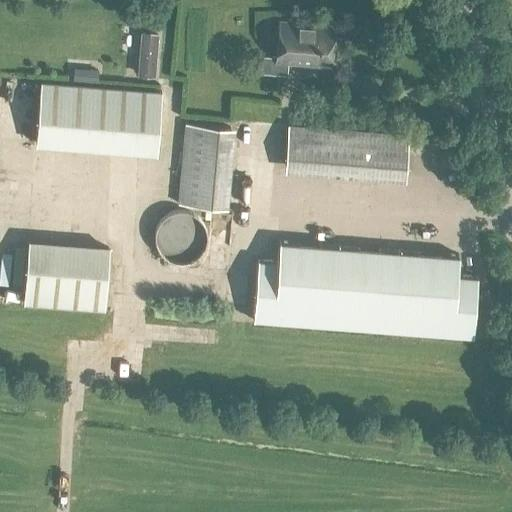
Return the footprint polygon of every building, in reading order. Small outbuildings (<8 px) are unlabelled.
[(288,63),(329,66),(333,26),(279,22),(276,58),(260,56),(259,73),(286,76),(288,63)] [(158,33),(140,32),(137,74),(155,76),(158,33)] [(98,70),(90,69),(89,81),(97,82),(98,70)] [(156,152),(161,92),(40,82),(35,142),(156,152)] [(222,208),(230,128),(185,124),(177,204),(222,208)] [(405,175),(408,135),(287,126),(284,166),(405,175)] [(161,218),(159,220),(157,223),(155,226),(154,230),(153,233),(153,237),(153,241),(154,244),(155,248),(157,251),(159,254),(161,256),(163,258),(166,259),(168,261),(171,262),(174,263),(178,263),(181,263),(185,262),(188,261),(192,260),(195,257),(198,255),(200,252),(202,249),(203,246),(204,243),(205,240),(205,237),(205,234),(204,231),(203,228),(202,225),(200,222),(198,219),(195,217),(192,215),(188,213),(185,212),(181,211),(178,211),(174,211),(171,212),(168,213),(166,215),(163,216),(161,218)] [(23,303),(31,303),(103,309),(108,249),(27,242),(23,303)] [(276,262),(257,260),(252,321),(472,338),(477,277),(457,276),(458,256),(278,242),(276,262)]
